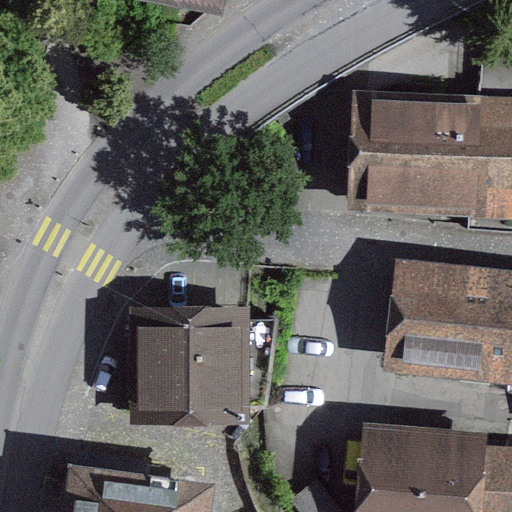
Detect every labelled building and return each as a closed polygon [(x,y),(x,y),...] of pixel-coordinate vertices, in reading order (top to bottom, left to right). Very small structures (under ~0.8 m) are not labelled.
[(511,113),(379,103),(371,205),(511,216),(511,113)] [(511,277),(408,266),(396,373),(511,385),(511,277)] [(272,316),(141,315),(140,414),(271,415),(272,316)] [(511,511),(511,457),(493,456),(494,445),(377,438),(371,511),(511,511)] [(225,511),(227,497),(92,479),(87,511),(225,511)] [(333,511),(314,488),(287,510),(288,511),(333,511)]
